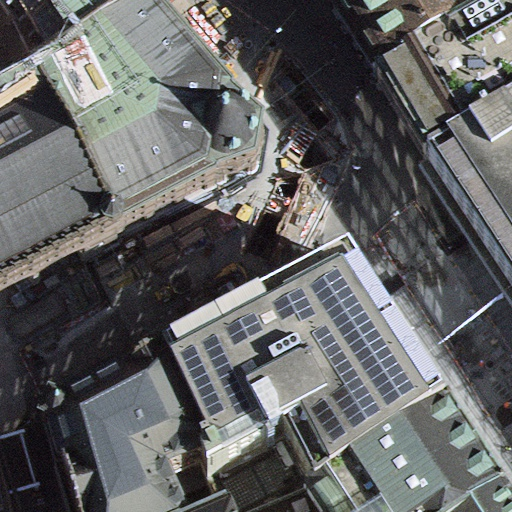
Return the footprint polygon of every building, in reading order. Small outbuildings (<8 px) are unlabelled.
[(0,0),(0,301),(103,247),(104,250),(118,242),(115,237),(215,185),(216,182),(221,182),(238,180),(251,171),(255,169),(256,165),(263,150),(262,134),(262,129),(260,126),(250,113),(235,105),(231,102),(231,100),(150,6),(144,0),(0,0)] [(376,79),(378,80),(477,21),(479,25),(511,4),(511,0),(345,0),(343,2),(333,10),(338,19),(340,17),(345,26),(355,41),(353,43),(357,49),(359,48),(374,72),(372,73),(376,79)] [(398,115),(427,164),(511,113),(511,4),(479,25),(477,21),(378,80),(378,81),(398,115)] [(511,113),(427,164),(456,208),(511,291),(511,113)] [(373,299),(348,262),(235,321),(200,339),(164,359),(211,458),(201,462),(202,464),(222,511),(274,511),(306,499),(444,407),(420,370),(373,299)] [(178,511),(165,480),(202,464),(201,462),(211,458),(164,359),(76,405),(47,420),(63,479),(72,511),(178,511)] [(445,408),(444,407),(306,499),(274,511),(479,511),(504,496),(503,495),(471,447),(445,408)] [(511,511),(511,509),(504,496),(479,511),(511,511)]
